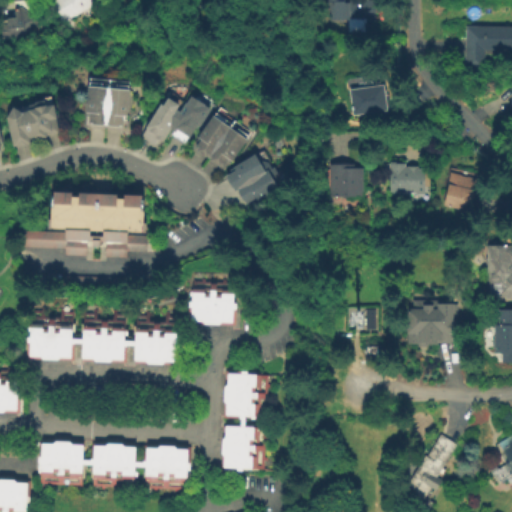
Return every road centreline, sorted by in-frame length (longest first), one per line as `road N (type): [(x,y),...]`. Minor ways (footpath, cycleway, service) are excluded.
road 1 (residential): [(412,0),(414,54),(511,168),(476,396),(366,389)]
road 2 (residential): [(0,180),(94,156),(179,190)]
